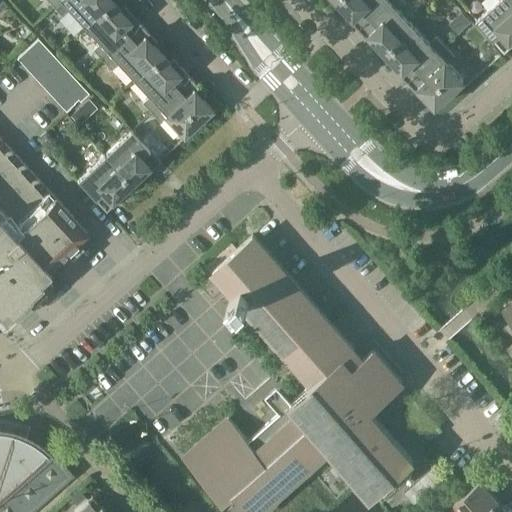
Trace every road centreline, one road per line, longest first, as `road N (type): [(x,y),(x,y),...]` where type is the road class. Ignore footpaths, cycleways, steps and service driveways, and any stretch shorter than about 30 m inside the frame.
road 1 (residential): [(18,373),(253,164)]
road 2 (residential): [(298,0),(428,130),(447,128),(511,74)]
road 3 (residential): [(417,352),(253,164)]
road 4 (tertiary): [(304,119),(350,168),(397,198),(453,198),(478,186),(496,161)]
road 5 (tertiary): [(496,161),(445,178),(392,169),(325,101)]
road 6 (tertiary): [(213,0),(304,119)]
road 7 (tertiary): [(325,101),(231,0)]
road 8 (residential): [(153,0),(239,92)]
road 9 (residential): [(511,270),(417,352)]
